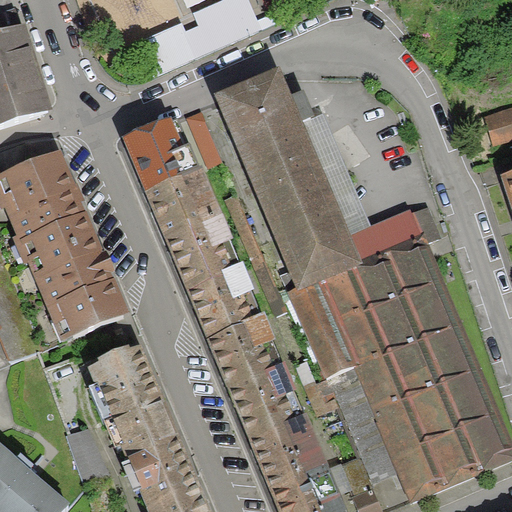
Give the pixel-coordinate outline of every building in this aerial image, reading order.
[(162,74),(265,35),(252,0),(234,0),(196,15),(199,23),(150,41),(162,74)] [(0,125),(49,108),(16,14),(0,19),(0,125)] [(351,231),(341,235),(293,122),(308,116),(298,92),(282,99),(272,75),(217,98),(290,269),(280,273),(335,401),(368,481),(396,469),(409,498),(511,454),(511,450),(422,239),(435,234),(422,204),(408,209),(418,233),(362,257),(351,231)] [(187,109),(210,163),(221,158),(198,105),(187,109)] [(511,105),(477,117),(485,144),(511,135),(511,105)] [(126,136),(146,188),(196,167),(187,143),(177,147),(166,120),(126,136)] [(0,176),(0,181),(33,257),(88,233),(53,153),(0,176)] [(210,163),(231,213),(242,208),(221,158),(210,163)] [(206,190),(196,167),(146,188),(167,238),(206,222),(195,195),(206,190)] [(511,171),(502,175),(511,207),(511,171)] [(0,250),(42,345),(67,334),(33,257),(0,181),(0,250)] [(231,213),(251,261),(262,256),(242,208),(231,213)] [(218,217),(206,222),(167,238),(187,288),(229,271),(218,243),(227,239),(218,217)] [(122,311),(88,233),(33,257),(67,334),(122,311)] [(0,322),(0,344),(7,360),(42,345),(0,250),(0,320),(1,322),(0,322)] [(251,261),(273,312),(284,308),(262,256),(251,261)] [(239,268),(229,271),(187,288),(208,338),(250,321),(239,294),(248,291),(239,268)] [(273,312),(294,361),(305,357),(284,308),(273,312)] [(259,318),(250,321),(208,338),(228,387),(271,370),(261,344),(269,341),(259,318)] [(90,371),(109,417),(156,397),(137,352),(90,371)] [(325,405),(305,357),(294,361),(314,410),(325,405)] [(281,366),(271,370),(228,387),(249,438),(292,421),(280,391),(290,387),(281,366)] [(174,441),(156,397),(109,417),(127,460),(174,441)] [(368,481),(335,401),(325,405),(347,457),(337,461),(358,511),(380,511),(381,511),(368,481)] [(302,417),(292,421),(249,438),(269,489),(323,467),(302,417)] [(65,440),(91,511),(119,511),(90,431),(65,440)] [(192,484),(174,441),(127,460),(145,504),(192,484)] [(0,448),(0,511),(68,511),(71,510),(0,448)] [(340,511),(323,467),(269,489),(278,511),(340,511)] [(203,511),(192,484),(145,504),(148,511),(203,511)]
